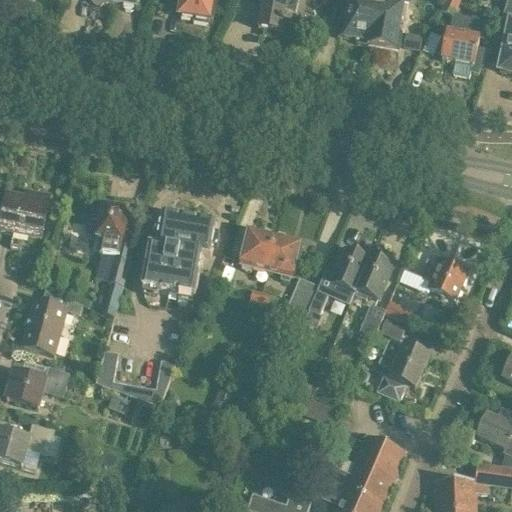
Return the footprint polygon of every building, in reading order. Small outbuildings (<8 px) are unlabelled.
[(104,7),(113,8),(114,0),(90,0),(89,4),(92,5),(94,8),(101,9),(104,7)] [(114,0),(113,8),(123,10),(125,13),(131,14),(134,12),(137,12),(138,0),(114,0)] [(210,24),(213,0),(182,0),(180,20),(210,24)] [(301,28),(306,0),(291,0),(290,7),(264,3),(258,33),(283,37),(284,25),(301,28)] [(370,1),(369,0),(350,0),(349,10),(345,9),(339,41),(354,43),(357,49),(370,51),(378,3),(370,1)] [(448,0),(443,14),(454,17),(461,0),(448,0)] [(511,0),(509,0),(501,25),(510,27),(510,26),(511,26),(511,0)] [(403,36),(407,8),(378,3),(370,51),(396,55),(399,35),(403,36)] [(453,18),(450,35),(448,35),(446,44),(442,43),(435,58),(442,61),(442,64),(455,66),(453,76),(469,79),(469,77),(479,78),(487,53),(479,52),(481,41),(485,42),(493,18),(475,14),(471,23),(468,22),(453,18)] [(312,22),(303,20),(301,28),(309,29),(312,22)] [(511,26),(510,26),(510,27),(499,75),(511,78),(511,26)] [(406,36),(404,50),(419,53),(422,39),(406,36)] [(0,233),(42,242),(49,199),(26,195),(25,201),(6,197),(0,233)] [(119,261),(128,212),(95,207),(93,221),(87,225),(86,233),(90,240),(104,242),(101,258),(119,261)] [(52,211),(50,222),(57,224),(60,213),(52,211)] [(211,260),(217,228),(163,218),(158,246),(151,245),(143,291),(196,301),(204,259),(211,260)] [(267,274),(268,270),(276,240),(249,233),(241,268),(244,268),(242,273),(251,275),(252,270),(267,274)] [(293,280),(302,246),(276,240),(268,270),(267,274),(283,278),(282,282),(289,284),(291,279),(293,280)] [(359,255),(351,252),(350,254),(345,252),(331,286),(355,295),(356,292),(366,267),(369,262),(358,257),(359,255)] [(380,264),(369,259),(369,262),(366,267),(356,292),(379,302),(393,269),(388,267),(389,265),(381,261),(380,264)] [(122,291),(130,266),(115,262),(108,287),(122,291)] [(466,275),(439,263),(436,269),(430,266),(423,281),(434,286),(431,293),(455,303),(466,275)] [(305,321),(308,314),(317,289),(299,282),(287,314),(305,321)] [(319,319),(331,294),(320,289),(308,314),(319,319)] [(82,308),(69,302),(46,291),(42,308),(34,305),(22,348),(54,357),(66,315),(79,318),(82,308)] [(259,308),(262,296),(254,294),(251,306),(259,308)] [(267,310),(270,297),(262,296),(259,308),(267,310)] [(411,328),(416,317),(392,306),(387,318),(411,328)] [(374,344),(386,314),(371,308),(359,338),(368,342),(374,344)] [(400,344),(405,332),(386,324),(381,336),(400,344)] [(368,342),(359,338),(354,336),(350,348),(364,354),(368,342)] [(404,352),(389,345),(379,368),(394,374),(390,383),(385,381),(378,397),(400,406),(406,390),(415,394),(430,360),(405,349),(404,352)] [(156,393),(114,386),(119,357),(105,354),(96,387),(160,411),(176,367),(161,364),(156,393)] [(511,362),(503,381),(511,385),(511,362)] [(64,402),(70,379),(48,373),(46,382),(15,374),(7,404),(38,413),(43,396),(64,402)] [(314,390),(305,386),(302,395),(311,398),(314,390)] [(125,418),(131,404),(125,402),(114,397),(108,411),(119,416),(125,418)] [(342,411),(347,413),(352,402),(346,400),(342,411)] [(322,407),(316,423),(332,428),(337,412),(322,407)] [(511,417),(502,413),(498,421),(488,416),(477,440),(506,454),(502,472),(511,472),(511,417)] [(238,423),(232,438),(247,444),(252,429),(238,423)] [(48,460),(54,436),(33,430),(30,441),(0,432),(0,465),(23,471),(27,454),(48,460)] [(382,511),(406,457),(368,441),(351,479),(340,475),(345,463),(331,457),(326,469),(331,471),(318,502),(338,510),(336,511),(382,511)] [(511,472),(502,472),(477,468),(475,484),(434,486),(435,511),(477,511),(477,498),(483,498),(482,488),(511,491),(511,472)] [(227,474),(214,510),(218,511),(226,511),(231,499),(239,478),(227,474)] [(150,506),(158,482),(144,477),(135,501),(150,506)] [(310,511),(314,500),(294,492),(287,511),(286,511),(254,501),(249,511),(310,511)] [(226,511),(239,511),(243,503),(231,499),(226,511)]
